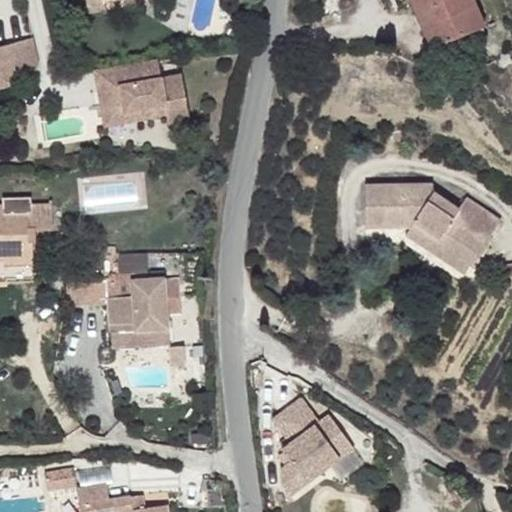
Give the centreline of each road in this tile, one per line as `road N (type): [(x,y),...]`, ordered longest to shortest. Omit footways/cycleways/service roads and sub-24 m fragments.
road 1 (tertiary): [(277,0),(235,287),(252,511)]
road 2 (unknown): [(235,358),(315,386),(413,444),(470,480),(492,511)]
